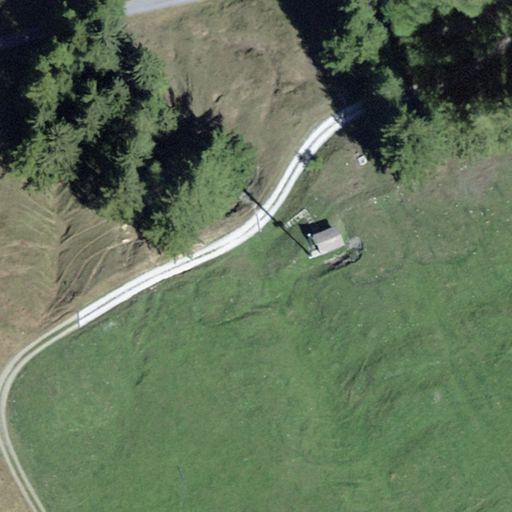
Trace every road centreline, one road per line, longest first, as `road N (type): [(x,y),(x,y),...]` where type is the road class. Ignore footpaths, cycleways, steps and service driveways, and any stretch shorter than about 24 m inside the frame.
road 1 (track): [(0,394),(2,378),(39,341),(259,219),(328,125),(464,72),(511,38)]
road 2 (unclassified): [(502,0),(472,24),(427,33),(343,0)]
road 3 (unclassified): [(164,0),(0,42)]
